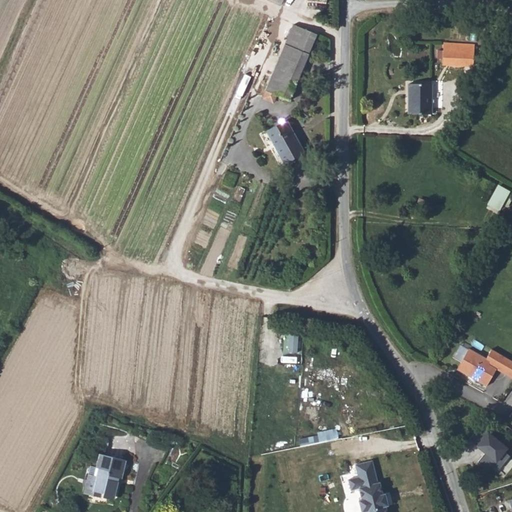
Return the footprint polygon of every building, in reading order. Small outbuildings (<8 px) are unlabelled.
[(317,35),(293,25),(266,90),(267,90),(277,95),(289,100),(317,35)] [(451,67),(473,67),(473,46),(460,46),(460,51),(440,51),(440,62),(451,62),(451,67)] [(410,82),(410,112),(432,112),(433,82),(410,82)] [(264,98),(274,102),(277,95),(267,90),(264,98)] [(266,131),(284,164),(303,152),(286,120),(266,131)] [(499,183),(488,203),(500,210),(511,190),(499,183)] [(299,333),(289,333),(288,350),(298,351),(299,333)] [(469,346),(461,360),(468,364),(464,371),(489,385),(499,368),(511,374),(511,357),(493,346),(488,356),(469,346)] [(458,365),(464,371),(468,364),(461,360),(458,365)] [(319,434),(299,437),(301,444),(340,438),(338,427),(319,430),(319,434)] [(511,448),(491,430),(478,444),(486,452),(480,460),(490,469),(495,464),(501,469),(511,455),(508,452),(511,448)] [(121,478),(126,459),(100,453),(96,467),(99,467),(97,474),(88,472),(83,491),(92,493),(92,490),(102,493),(114,495),(119,477),(121,478)] [(377,482),(372,460),(354,464),(357,476),(360,486),(358,487),(361,498),(358,499),(361,511),(364,511),(387,511),(386,505),(388,505),(385,493),(383,494),(380,481),(377,482)] [(360,486),(357,476),(347,479),(350,489),(358,487),(360,486)]
